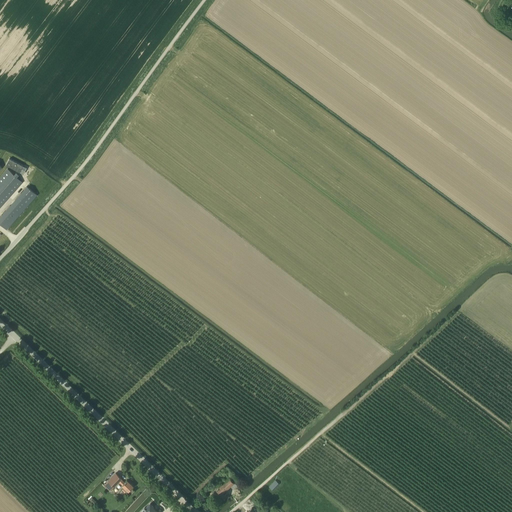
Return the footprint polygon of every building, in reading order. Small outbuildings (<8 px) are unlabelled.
[(10,160),(8,165),(19,170),(21,166),(10,160)] [(0,176),(0,208),(22,183),(7,169),(0,176)] [(37,195),(27,186),(0,215),(0,223),(7,229),(37,195)] [(122,479),(116,472),(108,481),(104,485),(110,491),(114,487),(119,482),(122,485),(124,487),(123,489),(126,492),(128,491),(133,486),(127,480),(124,483),(121,480),(122,479)] [(234,483),(229,477),(222,483),(223,483),(215,489),(221,495),(234,483)] [(280,485),(275,480),(269,487),(274,491),(280,485)]
